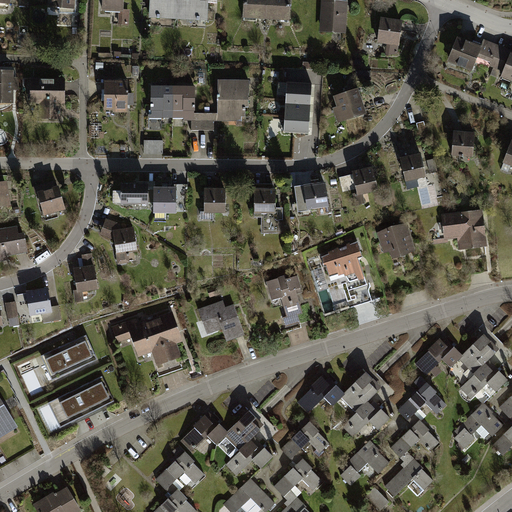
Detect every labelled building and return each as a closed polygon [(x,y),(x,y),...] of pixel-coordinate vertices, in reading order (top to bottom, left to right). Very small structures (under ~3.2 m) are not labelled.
[(74,0),(49,0),(49,10),(73,12),(74,0)] [(102,0),(102,10),(117,11),(116,23),(127,24),(128,9),(122,8),(122,0),(102,0)] [(179,18),(180,0),(150,0),(150,16),(179,18)] [(209,0),(180,0),(179,18),(209,20),(209,0)] [(267,0),(246,0),(245,18),(266,19),(267,0)] [(292,0),(267,0),(266,19),(292,20),(292,0)] [(348,0),(343,0),(322,0),(320,30),(346,32),(348,0)] [(403,23),(383,19),(378,43),(399,47),(403,23)] [(448,62),(471,72),(477,59),(481,49),(459,39),(448,62)] [(511,49),(485,39),(481,49),(477,59),(505,70),(502,77),(511,81),(511,49)] [(13,71),(0,70),(0,104),(13,105),(13,89),(18,89),(18,77),(12,77),(13,71)] [(64,79),(33,79),(31,79),(31,103),(37,103),(37,117),(63,118),(64,79)] [(127,100),(128,81),(103,81),(102,110),(132,111),(132,100),(127,100)] [(248,81),(218,81),(218,114),(201,114),(201,130),(213,130),(213,121),(242,121),(242,118),(245,118),(245,108),(248,108),(248,81)] [(313,84),(288,83),(285,132),(309,134),(313,84)] [(173,117),(173,87),(152,87),(152,117),(173,117)] [(194,87),(173,87),(173,117),(191,117),(191,130),(201,130),(201,114),(194,114),(194,87)] [(360,88),(334,96),(337,106),(333,107),(337,121),(367,112),(360,88)] [(475,134),(455,133),(453,156),(473,158),(475,134)] [(165,156),(165,141),(146,141),(145,155),(165,156)] [(422,152),(402,157),(407,180),(427,176),(422,152)] [(374,166),(354,170),(359,192),(379,188),(374,166)] [(5,180),(0,180),(0,205),(11,204),(5,180)] [(312,186),(296,188),(299,210),(328,207),(324,184),(319,185),(318,181),(311,182),(312,186)] [(54,182),(34,188),(36,196),(39,195),(46,220),(58,217),(55,209),(64,207),(59,188),(56,189),(54,182)] [(155,204),(155,190),(148,190),(148,184),(122,184),(122,191),(115,191),(113,192),(113,202),(114,204),(155,204)] [(163,190),(155,190),(155,204),(155,219),(165,219),(165,212),(176,212),(177,190),(169,190),(169,185),(163,185),(163,190)] [(263,190),(255,190),(254,212),(264,212),(264,232),(278,231),(278,219),(282,219),(282,211),(275,211),(275,191),(274,191),(274,185),(263,185),(263,190)] [(226,187),(205,186),(204,208),(226,209),(226,187)] [(484,208),(444,213),(447,238),(459,237),(460,248),(489,244),(484,208)] [(102,235),(115,240),(119,265),(130,263),(129,253),(138,251),(135,227),(122,228),(121,224),(108,219),(102,235)] [(409,222),(379,231),(385,251),(393,248),(395,257),(418,250),(409,222)] [(16,224),(0,227),(0,259),(8,258),(7,254),(28,251),(23,230),(17,230),(16,224)] [(358,238),(323,255),(324,264),(327,265),(330,273),(344,271),(349,280),(365,276),(359,258),(364,256),(358,238)] [(93,263),(75,267),(73,267),(77,289),(72,290),(74,301),(87,298),(86,288),(98,286),(93,263)] [(287,273),(265,279),(273,306),(280,304),(286,326),(301,321),(299,314),(304,313),(296,288),(302,286),(298,274),(288,277),(287,273)] [(47,286),(26,289),(29,312),(50,309),(47,286)] [(223,301),(200,308),(208,334),(224,330),(226,338),(244,333),(235,303),(225,306),(223,301)] [(6,329),(21,327),(17,302),(2,304),(6,329)] [(138,318),(112,327),(118,343),(132,338),(138,357),(152,352),(156,364),(181,355),(177,341),(181,340),(172,312),(139,323),(138,318)] [(470,378),(485,364),(497,353),(488,344),(491,342),(483,333),(460,355),(454,361),(470,378)] [(85,334),(43,353),(54,377),(96,358),(85,334)] [(454,361),(460,355),(451,345),(448,348),(439,339),(412,364),(424,377),(442,360),(449,366),(454,361)] [(495,373),(485,364),(470,378),(461,387),(472,400),(476,396),(483,404),(508,380),(498,370),(495,373)] [(355,416),(370,402),(381,391),(373,382),(375,380),(367,371),(345,393),(338,399),(355,416)] [(102,374),(49,400),(60,424),(113,398),(102,374)] [(338,399),(345,393),(335,383),(332,386),(323,376),(297,402),(309,415),(327,398),(333,404),(338,399)] [(437,414),(447,405),(422,378),(415,385),(419,390),(399,410),(410,421),(416,415),(428,404),(437,414)] [(511,394),(498,407),(508,419),(511,415),(511,394)] [(0,397),(0,434),(16,425),(0,397)] [(379,411),(370,402),(355,416),(345,425),(357,437),(360,434),(368,442),(392,418),(382,408),(379,411)] [(503,426),(488,409),(481,416),(476,411),(454,431),(458,436),(455,439),(464,448),(475,438),(472,436),(478,431),(487,440),(503,426)] [(238,455),(253,441),(264,430),(255,421),(258,419),(250,411),(228,432),(221,438),(238,455)] [(441,441),(416,415),(410,421),(407,425),(411,429),(392,447),(402,457),(408,451),(420,440),(430,451),(441,441)] [(511,415),(508,419),(511,423),(511,428),(494,445),(502,454),(511,445),(511,415)] [(221,438),(228,432),(218,422),(215,425),(206,416),(179,441),(192,454),(210,437),(216,443),(221,438)] [(322,452),(331,443),(306,416),(299,423),(304,428),(283,447),(295,459),(301,453),(313,442),(322,452)] [(262,450),(253,441),(238,455),(228,465),(239,477),(243,473),(251,481),(253,479),(275,458),(265,447),(262,450)] [(388,464),(373,447),(365,454),(361,449),(339,469),(343,474),(340,477),(348,486),(359,476),(357,474),(362,469),(371,478),(388,464)] [(195,483),(205,474),(180,448),(173,455),(178,460),(157,479),(168,491),(175,485),(187,474),(195,483)] [(436,481),(408,451),(402,457),(407,462),(384,484),(396,497),(413,480),(424,492),(436,481)] [(325,479),(301,453),(295,459),(291,463),(295,467),(277,485),(286,495),(293,489),(304,478),(315,489),(325,479)] [(253,479),(251,481),(225,505),(231,511),(238,511),(243,507),(247,511),(266,511),(276,503),(253,479)] [(66,484),(35,502),(40,511),(74,511),(80,509),(66,484)] [(197,511),(199,511),(175,485),(168,491),(165,494),(169,499),(154,511),(175,511),(178,510),(180,511),(197,511)] [(374,486),(365,494),(380,510),(389,501),(374,486)] [(314,511),(293,489),(286,495),(291,500),(278,511),(314,511)]
